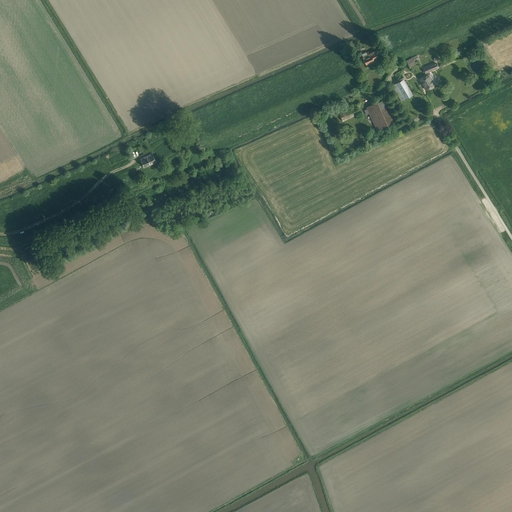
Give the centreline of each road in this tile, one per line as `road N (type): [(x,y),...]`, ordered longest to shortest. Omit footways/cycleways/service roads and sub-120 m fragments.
road 1 (track): [(136,153),(63,211),(0,233)]
road 2 (unclassified): [(511,237),(434,111)]
